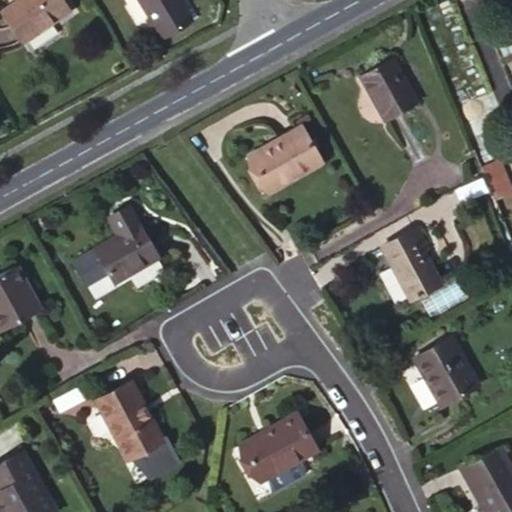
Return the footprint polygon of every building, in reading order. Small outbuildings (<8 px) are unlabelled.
[(58,0),(18,0),(0,12),(0,13),(20,43),(67,13),(58,0)] [(135,0),(151,26),(182,8),(177,0),(135,0)] [(182,8),(151,26),(158,39),(190,20),(182,8)] [(415,101),(391,58),(360,76),(385,119),(415,101)] [(320,161),(300,127),(248,157),(268,191),(320,161)] [(504,161),(486,165),(493,195),(511,191),(504,161)] [(128,205),(107,216),(118,234),(112,236),(93,248),(94,248),(72,260),(85,283),(107,270),(113,282),(158,256),(128,205)] [(118,234),(107,216),(102,219),(112,236),(118,234)] [(425,244),(414,226),(380,245),(409,299),(439,283),(419,248),(425,244)] [(0,329),(38,309),(14,265),(0,272),(0,329)] [(477,385),(449,337),(413,358),(440,406),(477,385)] [(162,441),(128,380),(93,399),(127,461),(162,441)] [(316,450),(296,414),(240,444),(260,480),(269,496),(304,476),(296,461),(316,450)] [(511,511),(511,472),(497,447),(459,468),(484,511),(511,511)] [(52,511),(21,455),(0,465),(0,501),(3,508),(0,509),(0,511),(52,511)]
